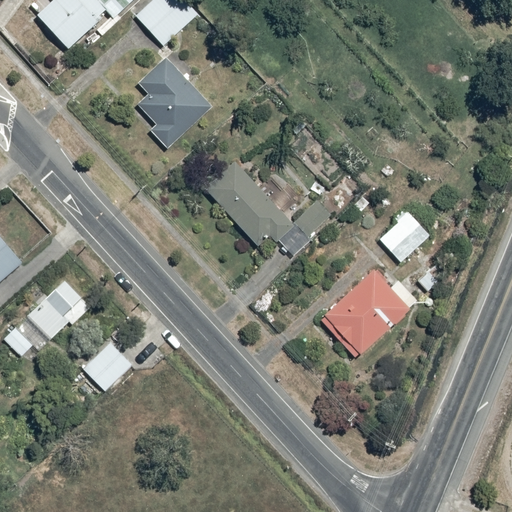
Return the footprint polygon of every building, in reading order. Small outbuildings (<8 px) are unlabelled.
[(45,0),(35,10),(71,49),(95,27),(96,28),(103,36),(141,0),(45,0)] [(199,14),(186,0),(148,0),(135,13),(165,45),(199,14)] [(198,134),(187,131),(213,107),(166,56),(140,81),(151,94),(140,104),(158,123),(152,129),(169,147),(172,144),(195,149),(198,134)] [(204,188),(252,237),(260,245),(269,237),(289,258),(309,239),(282,210),(235,159),(204,188)] [(335,214),(320,198),(295,221),(310,237),(335,214)] [(429,235),(405,210),(378,236),(402,261),(429,235)] [(0,281),(24,261),(0,233),(0,281)] [(441,276),(425,261),(411,275),(427,290),(441,276)] [(398,277),(391,284),(378,269),(328,315),(363,354),(413,308),(421,302),(398,277)] [(90,306),(65,278),(3,335),(21,355),(33,343),(38,348),(71,318),(74,321),(90,306)] [(135,362),(114,339),(84,366),(105,389),(135,362)]
